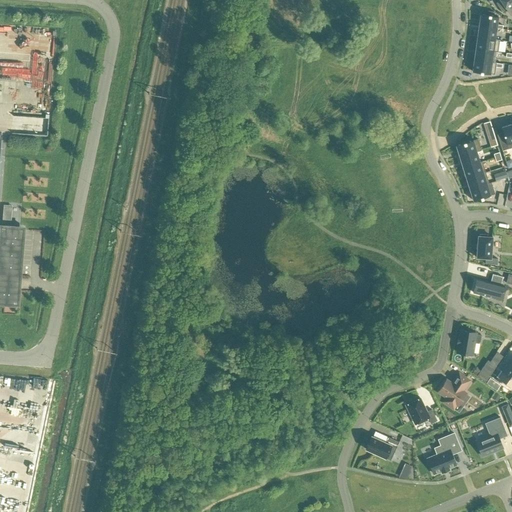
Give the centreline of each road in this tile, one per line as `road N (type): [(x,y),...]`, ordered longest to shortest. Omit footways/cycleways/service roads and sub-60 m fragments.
road 1 (residential): [(0,357),(30,359),(51,339),(111,46),(109,17),(82,0)]
road 2 (residential): [(349,511),(340,475),(348,445),(380,394),(439,366),(450,309)]
road 3 (residential): [(426,148),(425,124),(455,46),(456,0)]
